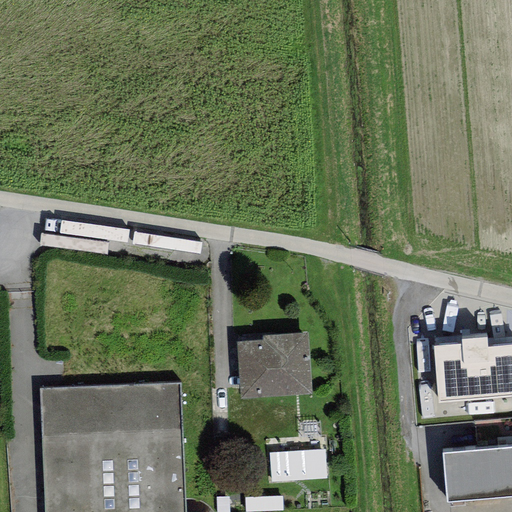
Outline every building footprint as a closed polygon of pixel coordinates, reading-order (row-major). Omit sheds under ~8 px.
[(262,341),(236,343),(240,399),(311,395),(307,335),(262,337),(262,341)] [(462,345),(433,348),(437,403),(511,396),(511,345),(488,348),(488,337),(462,339),(462,345)] [(187,511),(180,382),(45,390),(51,511),(187,511)] [(329,444),(272,447),(274,481),(331,478),(329,444)] [(511,447),(442,454),(447,503),(511,496),(511,447)]
